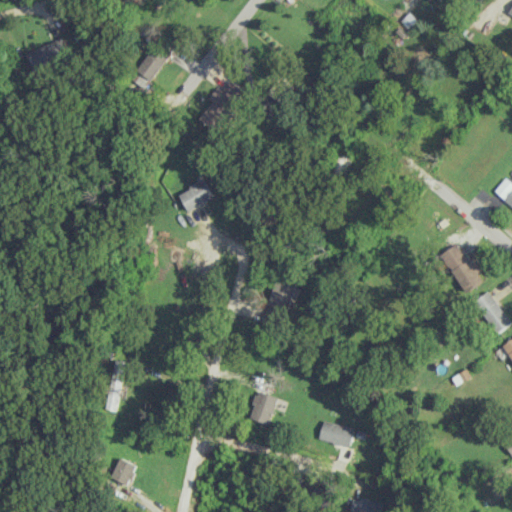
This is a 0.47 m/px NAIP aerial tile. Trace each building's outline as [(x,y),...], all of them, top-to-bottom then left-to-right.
[(27,52),(35,71),(71,55),(63,37),(27,52)] [(146,87),(172,50),(158,40),(132,77),(146,87)] [(198,118),(218,131),(245,89),(229,79),(222,90),(218,87),(198,118)] [(511,206),(511,182),(505,177),(494,191),(511,206)] [(214,196),(204,179),(178,193),(188,210),(214,196)] [(482,270),(473,256),(466,260),(457,244),(442,252),(465,292),(483,282),(478,272),(482,270)] [(290,310),(296,284),(275,279),(269,305),(290,310)] [(499,332),(511,321),(511,320),(488,290),(474,302),(499,332)] [(511,338),(503,345),(511,357),(511,338)] [(126,381),(121,380),(125,361),(116,359),(107,398),(121,402),(126,381)] [(269,423),(277,396),(257,390),(249,417),(269,423)] [(353,426),(322,421),(319,440),(350,445),(353,426)] [(127,486),(137,465),(121,457),(110,478),(127,486)] [(352,496),(348,511),(380,511),(383,503),(352,496)]
